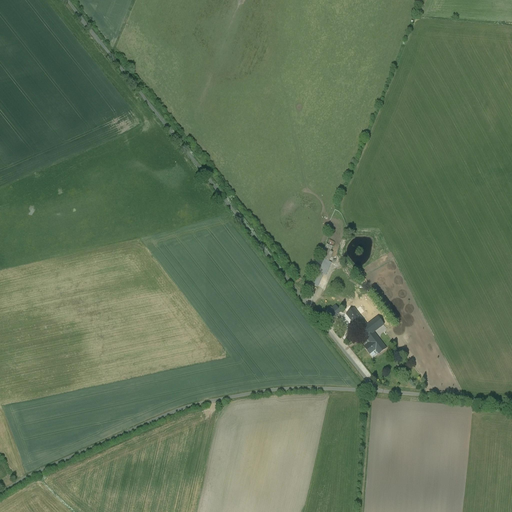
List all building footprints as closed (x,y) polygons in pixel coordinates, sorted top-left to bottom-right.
[(328,261),(320,258),(309,286),(313,288),(314,285),(318,286),(328,261)] [(333,311),(330,308),(325,311),(332,319),(340,312),(337,308),(333,311)] [(357,313),(354,309),(346,315),(355,326),(357,325),(362,331),(367,327),(366,326),(367,326),(361,319),(357,313)] [(378,318),(368,326),(373,333),(374,333),(384,325),(378,318)] [(373,333),(368,326),(367,327),(362,331),(361,331),(366,337),(367,338),(368,339),(369,340),(371,343),(365,348),(370,355),(376,350),(379,354),(386,349),(378,338),(374,333),(373,333)]
